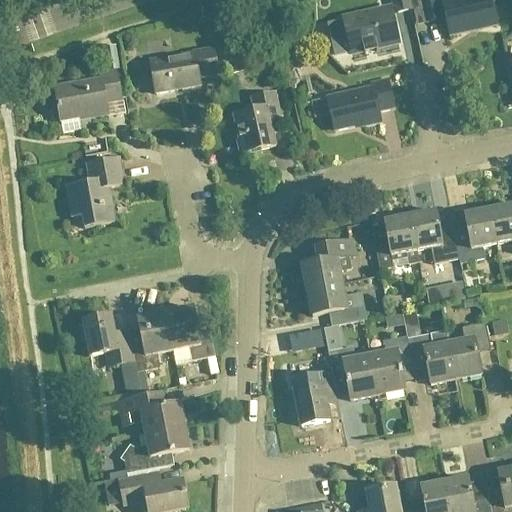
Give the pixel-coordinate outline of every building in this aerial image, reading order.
[(407,0),(390,0),(395,17),(410,14),(407,0)] [(418,0),(425,26),(425,27),(440,23),(435,0),(418,0)] [(444,0),(440,1),(449,40),(496,29),(489,0),(444,0)] [(343,29),(349,54),(350,59),(397,48),(389,13),(342,24),(343,29)] [(150,66),(156,98),(199,90),(198,82),(217,79),(212,53),(192,56),(192,58),(150,66)] [(248,59),(228,63),(231,77),(250,73),(248,59)] [(60,125),(77,122),(89,120),(89,122),(107,119),(105,106),(121,103),(115,74),(98,77),(99,84),(54,92),(60,125)] [(326,102),(333,135),(362,128),(363,130),(380,126),(377,116),(393,113),(386,83),(369,87),(370,92),(326,102)] [(252,115),(233,119),(242,158),(272,151),(267,127),(280,124),(273,96),(249,101),(252,115)] [(79,133),(77,122),(60,125),(59,125),(61,136),(79,133)] [(89,185),(65,190),(71,221),(81,219),(84,232),(115,227),(108,192),(124,189),(119,161),(85,167),(89,185)] [(511,209),(489,214),(496,249),(511,246),(511,252),(511,209)] [(481,252),(496,249),(489,214),(464,218),(467,237),(454,239),(453,240),(457,263),(458,263),(459,268),(483,263),(481,252)] [(409,220),(416,256),(431,253),(434,268),(457,263),(453,240),(454,239),(452,231),(438,233),(435,215),(409,220)] [(418,267),(416,256),(409,220),(384,224),(385,231),(371,234),(379,274),(393,272),(391,264),(406,262),(407,269),(418,267)] [(301,269),(306,295),(341,288),(339,274),(348,272),(346,262),(353,260),(351,246),(316,253),(318,266),(301,269)] [(461,285),(438,289),(441,306),(464,301),(461,285)] [(366,324),(363,310),(361,297),(344,300),(341,288),(306,295),(311,320),(335,315),(338,329),(366,324)] [(191,311),(164,317),(172,355),(187,351),(190,365),(213,360),(208,334),(197,337),(191,311)] [(133,365),(135,377),(159,372),(156,358),(172,355),(164,317),(137,322),(142,348),(130,350),(133,365)] [(105,357),(108,371),(133,365),(130,350),(127,337),(114,339),(109,320),(82,325),(83,328),(78,329),(81,345),(86,344),(89,361),(105,357)] [(504,324),(490,327),(493,341),(507,338),(504,324)] [(448,348),(455,384),(480,379),(476,357),(490,354),(484,328),(461,332),(464,345),(448,348)] [(319,334),(303,337),(306,353),(322,349),(319,334)] [(406,343),(410,367),(411,367),(411,369),(425,366),(429,390),(455,384),(448,348),(445,336),(406,343)] [(369,362),(376,400),(404,394),(399,369),(410,367),(406,343),(405,341),(382,345),(384,358),(369,362)] [(326,356),(330,376),(332,382),(344,380),(349,406),(376,400),(369,362),(355,364),(352,351),(326,356)] [(332,382),(330,376),(310,381),(312,391),(294,394),(301,430),(329,425),(326,410),(337,408),(332,382)] [(142,426),(145,438),(183,431),(178,406),(162,410),(160,397),(118,406),(123,430),(142,426)] [(188,454),(183,431),(145,438),(147,450),(135,452),(129,448),(120,462),(124,465),(126,478),(166,470),(163,459),(188,454)] [(474,481),(494,480),(492,451),(472,452),(474,481)] [(487,502),(488,511),(511,511),(511,510),(511,473),(495,476),(500,500),(487,502)] [(118,484),(123,510),(146,505),(147,511),(186,511),(182,485),(156,490),(153,478),(159,477),(159,476),(118,484)] [(488,511),(487,502),(471,505),(466,481),(443,486),(447,511),(488,511)] [(447,511),(443,486),(419,491),(423,511),(447,511)] [(399,511),(395,488),(365,494),(368,511),(399,511)]
